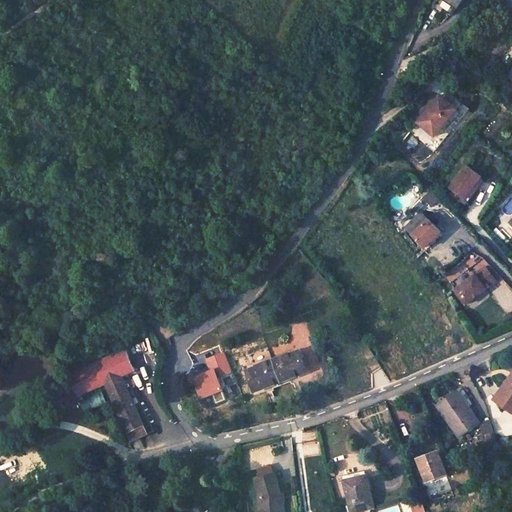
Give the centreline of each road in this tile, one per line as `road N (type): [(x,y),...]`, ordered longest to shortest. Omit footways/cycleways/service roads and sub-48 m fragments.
road 1 (unclassified): [(414,0),(351,161),(260,285),(175,349),(171,395),(205,443),(298,423),(511,340)]
road 2 (track): [(13,511),(26,500),(138,461)]
